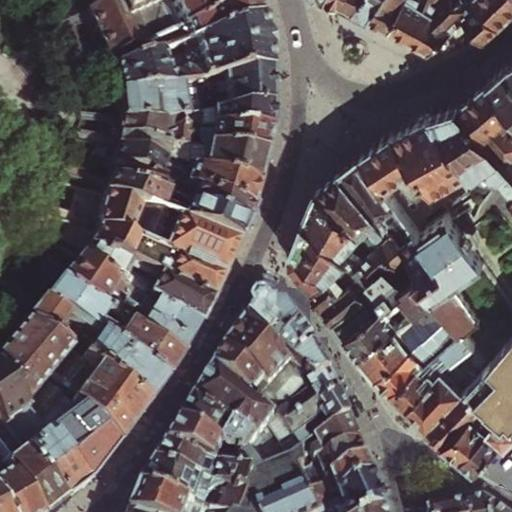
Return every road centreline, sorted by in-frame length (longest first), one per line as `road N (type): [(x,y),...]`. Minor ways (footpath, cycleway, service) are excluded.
road 1 (residential): [(259,253),(394,441),(511,508)]
road 2 (residential): [(95,511),(183,394),(259,253)]
road 3 (residential): [(300,47),(344,91),(385,97),(441,79),(511,36)]
road 4 (residential): [(259,253),(288,170),(300,47)]
